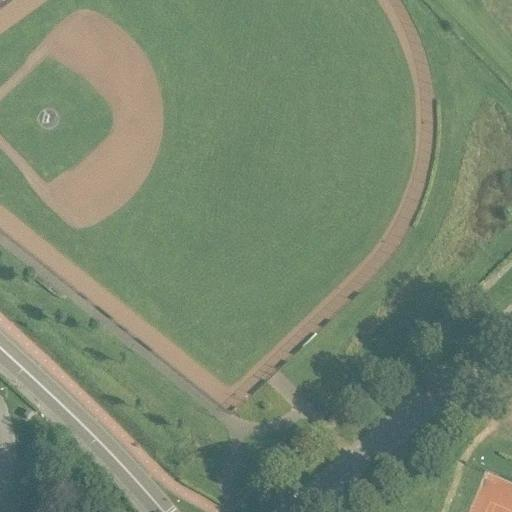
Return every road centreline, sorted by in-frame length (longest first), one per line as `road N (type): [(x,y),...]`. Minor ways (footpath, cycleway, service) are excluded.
road 1 (tertiary): [(291,511),(511,320)]
road 2 (tertiary): [(0,350),(163,511)]
